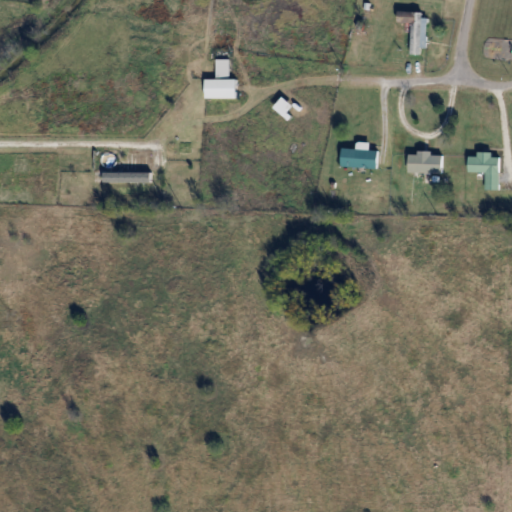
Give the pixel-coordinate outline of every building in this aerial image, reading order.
[(412,23),(411,54),(426,55),(427,12),(398,11),(398,22),(412,23)] [(201,49),(192,49),(192,79),(201,79),(201,49)] [(237,79),(206,79),(206,99),(237,99),(237,79)] [(379,149),(343,149),(343,167),(379,167),(379,149)] [(140,183),(140,171),(161,171),(161,158),(153,158),(153,153),(120,152),(120,172),(94,172),(93,182),(140,183)] [(410,173),(443,173),(443,152),(410,152),(410,173)] [(486,190),(500,190),(500,154),(470,154),(470,171),(486,172),(486,190)]
